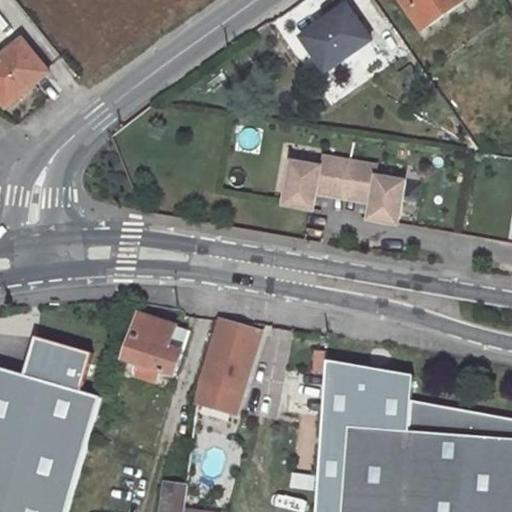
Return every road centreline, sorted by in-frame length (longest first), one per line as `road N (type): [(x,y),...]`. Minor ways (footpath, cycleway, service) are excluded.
road 1 (secondary): [(66,269),(231,282),(398,312),(511,345)]
road 2 (secondary): [(453,288),(129,233),(63,236)]
road 3 (tertiary): [(254,0),(72,136)]
road 4 (residential): [(317,221),(460,246)]
road 5 (unknown): [(15,0),(97,115)]
road 6 (tertiary): [(72,136),(32,163),(18,196),(16,243)]
